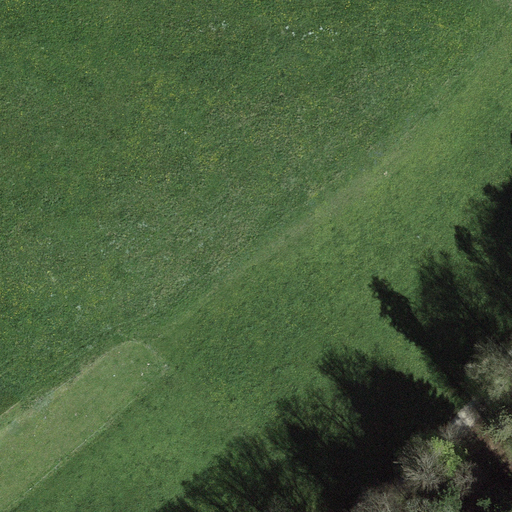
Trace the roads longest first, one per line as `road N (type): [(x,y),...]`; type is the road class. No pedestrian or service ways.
road 1 (track): [(381,511),(511,341)]
road 2 (track): [(0,424),(122,330)]
